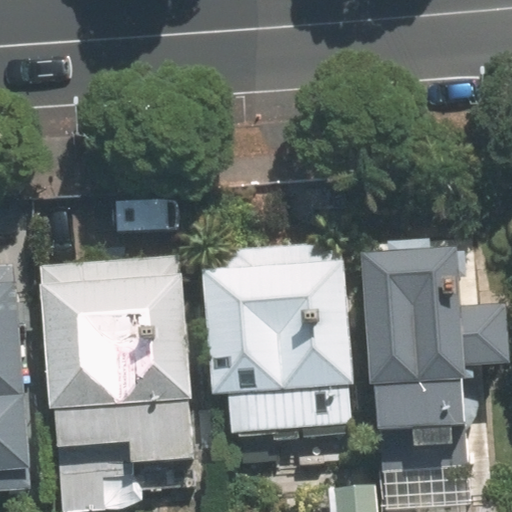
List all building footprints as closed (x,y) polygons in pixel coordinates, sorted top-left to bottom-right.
[(511,360),(511,266),(490,267),(490,241),(381,243),(385,432),(487,430),(486,361),(511,360)] [(368,243),(226,248),(234,445),(375,439),(368,243)] [(119,458),(214,452),(202,251),(60,260),(75,503),(122,500),(119,458)] [(37,266),(0,267),(0,487),(48,485),(37,266)] [(475,459),(404,462),(406,508),(477,506),(475,459)] [(373,511),(374,480),(313,479),(312,511),(373,511)]
